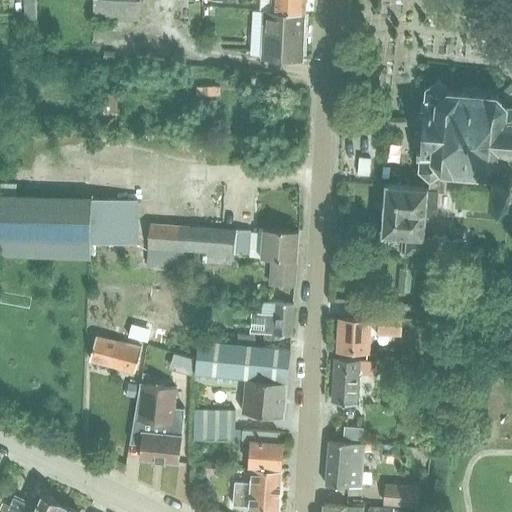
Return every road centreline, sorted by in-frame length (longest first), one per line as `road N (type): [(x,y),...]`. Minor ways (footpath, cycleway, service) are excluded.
road 1 (residential): [(303,511),(323,0)]
road 2 (tertiary): [(162,511),(0,439)]
